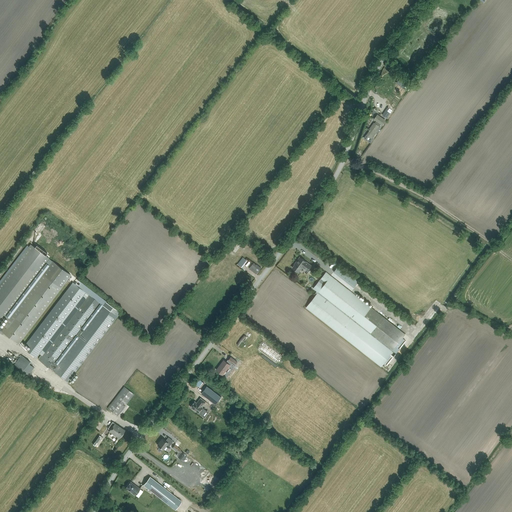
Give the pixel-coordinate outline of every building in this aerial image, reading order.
[(388,107),(386,109),(383,114),(387,117),(390,113),(392,114),(394,111),(388,107)] [(368,133),(366,134),(372,138),(372,137),(376,133),(377,134),(378,134),(380,131),(378,130),(380,126),(380,125),(380,124),(382,125),(386,120),(377,114),(374,119),(376,121),(375,122),(374,122),(371,126),(372,127),(368,133)] [(229,245),(233,248),(241,238),(236,235),(229,245)] [(0,322),(49,258),(31,245),(0,285),(0,322)] [(238,263),(238,264),(240,266),(241,266),(246,259),(243,257),(238,263)] [(299,272),(303,267),(309,271),(312,266),(306,262),(300,257),(296,263),(293,268),(299,272)] [(2,328),(0,326),(0,332),(2,335),(4,333),(18,344),(71,275),(53,261),(2,328)] [(256,274),(259,271),(261,268),(254,262),(251,265),(253,266),(251,268),(252,269),(252,270),(256,274)] [(335,272),(348,280),(349,278),(353,281),(356,276),(340,265),(335,272)] [(315,297),(307,308),(382,366),(394,351),(396,353),(400,349),(396,346),(406,334),(327,273),(321,280),(325,284),(315,297)] [(85,292),(73,282),(26,344),(31,347),(28,351),(35,357),(85,292)] [(58,365),(55,362),(100,303),(89,294),(39,360),(68,382),(118,316),(103,305),(58,365)] [(237,345),(239,346),(246,336),(244,335),(237,345)] [(262,352),(276,363),(281,356),(267,346),(262,352)] [(21,355),(14,365),(28,376),(34,367),(27,362),(29,361),(21,355)] [(224,360),(216,370),(223,375),(226,371),(226,372),(227,371),(229,369),(229,368),(230,365),(232,363),(235,365),(237,362),(231,357),(229,360),(229,361),(227,363),(224,360)] [(117,416),(125,406),(123,405),(124,403),(126,404),(134,394),(124,387),(108,408),(117,416)] [(208,387),(203,394),(217,405),(223,398),(208,387)] [(195,401),(191,407),(199,413),(202,415),(206,410),(203,408),(203,407),(202,407),(206,402),(201,398),(197,403),(195,401)] [(111,424),(108,428),(110,430),(109,431),(120,438),(125,430),(112,422),(111,424)] [(99,435),(93,445),(95,446),(98,441),(101,437),(99,435)] [(173,441),(168,438),(166,441),(162,439),(157,445),(163,449),(167,445),(169,446),(173,441)] [(179,453),(181,450),(175,445),(172,448),(179,453)] [(181,501),(150,477),(144,485),(175,509),(181,501)] [(136,496),(141,489),(131,482),(126,489),(136,496)]
